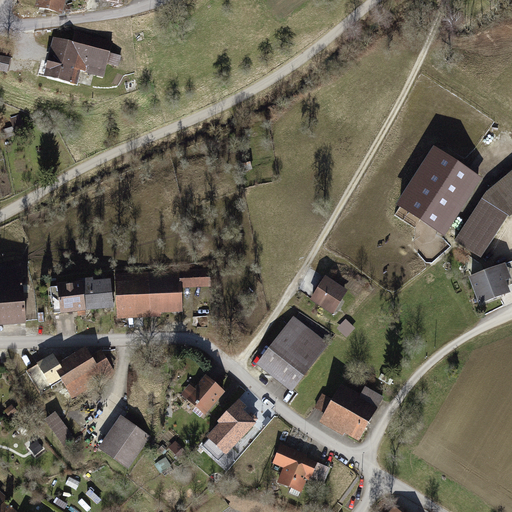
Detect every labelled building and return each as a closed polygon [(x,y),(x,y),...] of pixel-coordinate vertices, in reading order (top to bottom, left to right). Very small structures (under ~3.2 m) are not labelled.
[(36,0),(34,7),(60,14),(63,0),(107,0),(121,4),(121,0),(36,0)] [(69,41),(50,36),(38,78),(75,88),(79,72),(101,78),(105,63),(117,66),(120,54),(110,51),(112,41),(72,30),(69,41)] [(10,58),(0,55),(0,72),(6,74),(10,58)] [(21,115),(11,117),(14,129),(24,127),(21,115)] [(444,236),(480,180),(435,151),(399,208),(444,236)] [(511,174),(481,200),(454,240),(481,258),(508,217),(511,213),(511,174)] [(504,263),(468,278),(478,304),(509,292),(505,281),(510,279),(504,263)] [(0,327),(25,325),(19,268),(0,270),(0,327)] [(149,276),(113,278),(115,319),(213,314),(210,268),(149,271),(149,276)] [(347,291),(324,277),(309,302),(332,316),(347,291)] [(109,279),(55,286),(59,316),(112,310),(109,279)] [(329,342),(292,316),(257,365),(294,392),(329,342)] [(356,328),(347,319),(337,329),(346,338),(356,328)] [(92,355),(85,345),(59,362),(53,354),(38,364),(53,387),(61,381),(66,388),(60,392),(67,403),(115,372),(100,350),(92,355)] [(225,392),(204,375),(194,387),(189,383),(179,394),(204,416),(225,392)] [(358,392),(340,382),(331,399),(323,395),(316,408),(324,412),(319,421),(357,442),(384,396),(363,384),(358,392)] [(218,424),(197,446),(223,470),(240,452),(233,446),(254,423),(242,412),(248,406),(238,397),(216,421),(218,424)] [(57,411),(45,420),(65,448),(77,439),(57,411)] [(151,437),(119,415),(96,448),(127,470),(151,437)] [(308,454),(280,443),(272,464),(283,468),(277,483),(302,492),(308,475),(324,481),(330,467),(306,458),(308,454)] [(0,489),(0,510),(7,503),(10,499),(0,489)] [(17,511),(7,503),(0,510),(0,511),(17,511)]
